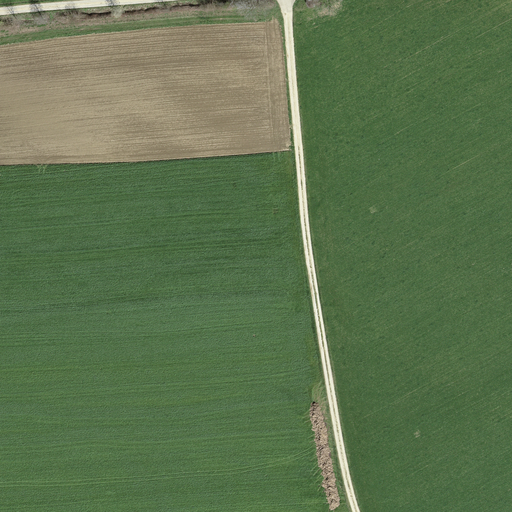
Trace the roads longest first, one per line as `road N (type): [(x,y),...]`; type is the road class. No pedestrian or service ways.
road 1 (track): [(285,0),(306,238),(345,477),(358,511)]
road 2 (track): [(134,0),(0,11)]
